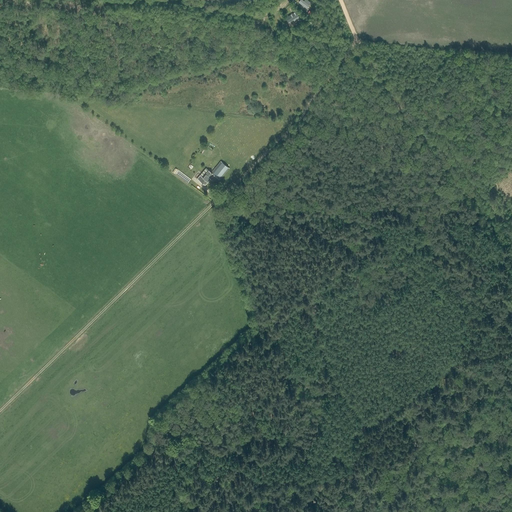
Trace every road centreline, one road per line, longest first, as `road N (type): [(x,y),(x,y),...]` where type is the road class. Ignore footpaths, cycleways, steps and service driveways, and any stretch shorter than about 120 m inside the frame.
road 1 (track): [(0,411),(303,115),(356,39)]
road 2 (track): [(511,232),(395,103),(356,39)]
road 3 (track): [(251,15),(109,0)]
